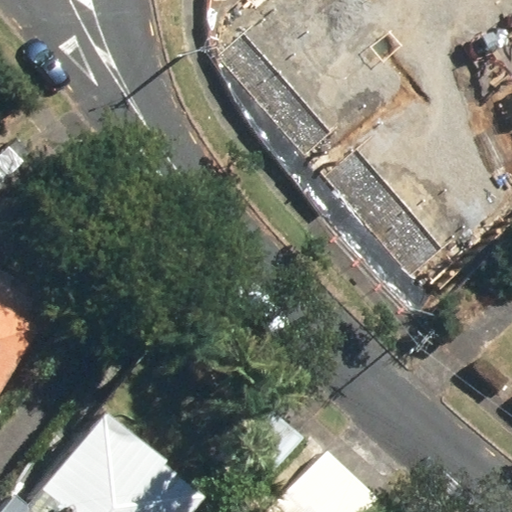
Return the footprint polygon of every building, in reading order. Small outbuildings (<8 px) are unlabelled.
[(511,0),(469,0),(481,38),(511,28),(511,0)] [(511,125),(511,52),(363,10),(326,139),(495,187),(511,125)] [(0,385),(38,315),(51,291),(0,263),(0,385)] [(0,499),(0,511),(179,511),(202,483),(103,405),(76,439),(59,425),(0,499)] [(368,511),(381,497),(281,410),(221,478),(260,511),(368,511)]
